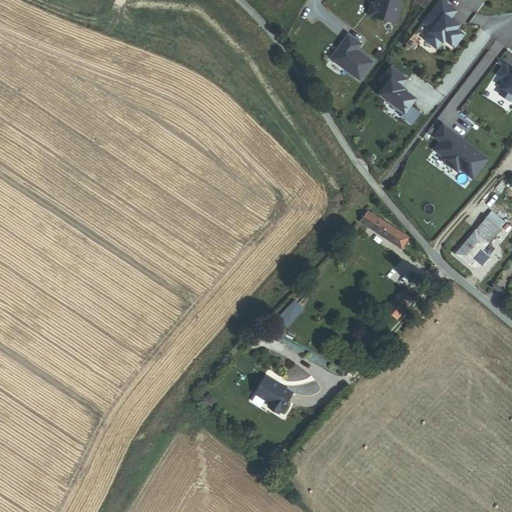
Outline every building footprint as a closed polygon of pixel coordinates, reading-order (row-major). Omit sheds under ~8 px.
[(393,23),(399,0),(373,0),(373,4),(369,3),(366,15),(393,23)] [(457,25),(453,22),(452,22),(447,19),(448,18),(453,11),(440,0),(422,23),(430,29),(423,38),(435,48),(440,41),(441,42),(443,39),(452,46),(461,35),(454,29),(457,25)] [(371,62),(355,50),(359,44),(346,34),(328,59),(357,81),(371,62)] [(511,69),(503,64),(496,76),(505,81),(497,94),(508,101),(511,94),(511,69)] [(408,106),(414,98),(407,93),(405,95),(400,92),(402,89),(403,88),(400,86),(405,79),(389,67),(378,80),(384,85),(377,93),(386,99),(384,102),(393,109),(395,106),(402,112),(400,114),(399,116),(410,124),(418,113),(408,106)] [(402,112),(395,106),(393,109),(400,114),(402,112)] [(471,178),(486,158),(461,139),(460,140),(456,137),(457,136),(441,124),(432,136),(439,141),(432,149),(441,156),(439,159),(456,171),(458,168),(471,178)] [(370,168),(375,164),(369,157),(364,160),(370,168)] [(402,248),(409,237),(368,211),(361,222),(402,248)] [(488,243),(499,229),(486,218),(474,231),(488,243)] [(455,255),(468,266),(488,243),(474,231),(455,255)] [(385,308),(397,318),(414,300),(402,289),(385,308)] [(302,309),(293,300),(277,316),(285,325),(302,309)] [(266,357),(290,374),(297,363),(273,346),(266,357)] [(268,406),(279,413),(292,392),(266,376),(255,393),(270,403),(268,406)]
